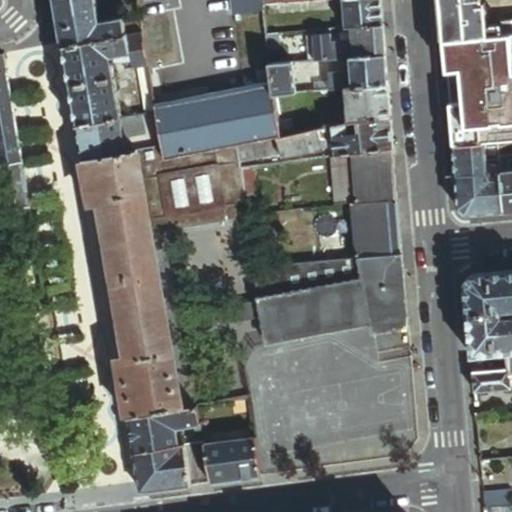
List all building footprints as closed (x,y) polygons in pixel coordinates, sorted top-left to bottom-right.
[(94,0),(55,0),(65,49),(129,38),(127,26),(126,20),(96,25),(95,21),(98,18),(94,0)] [(262,0),(233,0),(240,63),(268,57),(262,0)] [(345,12),(343,0),(324,2),(322,2),(323,15),(345,12)] [(383,12),(382,0),(345,0),(343,0),(345,12),(346,30),(352,30),(385,27),(383,12)] [(441,0),(443,14),(445,41),(485,37),(504,36),(502,24),(490,25),(488,2),(486,2),(485,0),(441,0)] [(322,2),(281,6),(283,18),(323,15),(322,2)] [(504,36),(511,35),(511,20),(503,21),(502,24),(504,36)] [(129,38),(144,36),(142,24),(127,26),(129,38)] [(385,34),(385,27),(352,30),(352,35),(353,44),(346,44),(341,45),(342,61),(351,60),(387,57),(386,46),(385,34)] [(284,35),(268,37),(269,44),(280,43),(285,43),(284,35)] [(134,65),(149,63),(144,36),(129,38),(132,55),(133,60),(134,65)] [(346,36),(331,38),(332,45),(341,45),(346,44),(346,36)] [(485,37),(445,41),(447,66),(448,81),(489,77),(485,37)] [(132,55),(129,38),(65,49),(78,127),(123,119),(124,119),(115,65),(113,66),(111,59),(125,56),(132,55)] [(332,45),(331,38),(314,39),(315,52),(316,63),(342,61),(341,45),(332,45)] [(280,43),(269,44),(269,51),(274,50),(274,55),(281,54),(280,43)] [(388,71),(387,57),(351,60),(352,76),(354,90),(390,87),(388,71)] [(293,65),(271,67),(274,84),(276,97),(297,96),(293,65)] [(0,118),(15,116),(7,73),(0,74),(0,118)] [(354,90),(352,76),(347,74),(330,76),(330,86),(331,92),(347,91),(354,90)] [(511,75),(498,76),(499,89),(511,87),(511,75)] [(498,76),(489,77),(491,105),(500,104),(500,102),(499,89),(498,76)] [(491,105),(489,77),(448,81),(451,105),(451,114),(491,111),(491,105)] [(276,97),(274,84),(157,110),(157,113),(160,125),(164,148),(166,162),(284,135),(276,97)] [(308,94),(331,92),(330,86),(308,88),(308,94)] [(391,104),(390,87),(354,90),(347,91),(350,125),(358,124),(393,121),(391,104)] [(157,113),(157,110),(156,106),(141,109),(142,116),(143,115),(157,113)] [(145,127),(160,125),(157,113),(143,115),(145,127)] [(0,169),(3,168),(24,165),(15,116),(0,118),(0,169)] [(135,117),(124,119),(123,119),(125,131),(137,128),(135,117)] [(123,119),(78,127),(84,161),(129,154),(125,131),(123,119)] [(394,138),(393,121),(358,124),(359,135),(348,137),(336,138),(337,143),(339,158),(355,156),(395,151),(394,138)] [(359,135),(358,124),(350,125),(346,126),(348,137),(359,135)] [(336,138),(348,137),(346,126),(334,129),(336,138)] [(336,138),(334,129),(326,131),(329,145),(337,143),(336,138)] [(326,131),(320,132),(324,146),(329,145),(326,131)] [(285,140),(285,139),(281,140),(283,150),(285,158),(285,159),(325,150),(324,146),(320,132),(285,140)] [(283,150),(281,140),(251,146),(253,157),(263,155),(273,153),(283,150)] [(500,149),(499,143),(486,144),(487,151),(500,150),(500,149)] [(486,144),(454,147),(454,148),(457,178),(489,175),(487,151),(486,144)] [(253,157),(251,146),(241,148),(243,160),(253,157)] [(243,160),(241,148),(224,152),(224,154),(165,165),(165,163),(142,167),(154,237),(249,218),(244,170),(243,164),(243,160)] [(285,158),(283,150),(273,153),(275,160),(285,158)] [(398,185),(395,151),(355,156),(360,207),(400,203),(398,185)] [(154,237),(142,167),(139,152),(129,154),(84,161),(92,205),(104,204),(131,360),(119,362),(130,420),(185,410),(185,409),(157,254),(154,237)] [(263,155),(253,157),(243,160),(243,164),(264,160),(263,155)] [(339,158),(332,159),(336,209),(352,208),(360,207),(355,156),(339,158)] [(502,172),(511,171),(511,158),(501,159),(502,172)] [(255,169),(267,168),(266,159),(264,160),(243,164),(244,170),(255,169)] [(24,165),(3,168),(11,214),(32,210),(24,165)] [(3,168),(0,169),(0,215),(11,214),(3,168)] [(261,216),(255,169),(244,170),(249,218),(261,216)] [(506,211),(511,210),(511,171),(502,172),(503,179),(506,211)] [(489,175),(457,178),(458,189),(460,210),(467,215),(506,211),(503,179),(494,180),(491,175),(489,175)] [(403,235),(400,203),(360,207),(352,208),(356,259),(405,255),(403,235)] [(157,254),(185,409),(196,406),(183,334),(180,318),(168,252),(157,254)] [(257,268),(264,319),(409,307),(406,274),(405,257),(257,268)] [(511,271),(474,275),(466,285),(469,315),(503,313),(507,307),(511,310),(511,271)] [(259,303),(180,318),(183,334),(262,319),(259,303)] [(409,307),(264,319),(270,345),(375,325),(377,334),(411,328),(409,307)] [(511,310),(507,307),(503,313),(503,317),(511,316),(511,310)] [(508,353),(511,352),(511,316),(503,317),(503,313),(469,315),(471,336),(472,356),(498,354),(508,353)] [(510,370),(508,353),(498,354),(500,371),(510,370)] [(511,377),(510,370),(500,371),(474,373),(475,394),(511,390),(511,377)] [(203,427),(200,408),(185,410),(130,420),(136,456),(180,448),(178,433),(203,427)] [(213,485),(262,478),(257,439),(206,446),(213,485)] [(193,487),(213,485),(206,446),(206,445),(187,448),(193,487)] [(180,448),(136,456),(142,494),(193,487),(187,448),(187,447),(180,448)] [(485,510),(511,507),(511,493),(511,492),(484,494),(485,510)]
